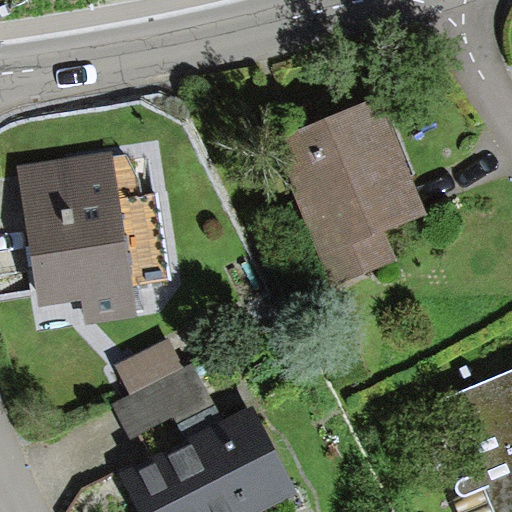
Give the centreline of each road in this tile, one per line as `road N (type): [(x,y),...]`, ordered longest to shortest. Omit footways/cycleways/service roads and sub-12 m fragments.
road 1 (tertiary): [(349,0),(260,27),(121,53)]
road 2 (residential): [(457,0),(486,79),(511,120)]
road 3 (residential): [(121,53),(0,69)]
